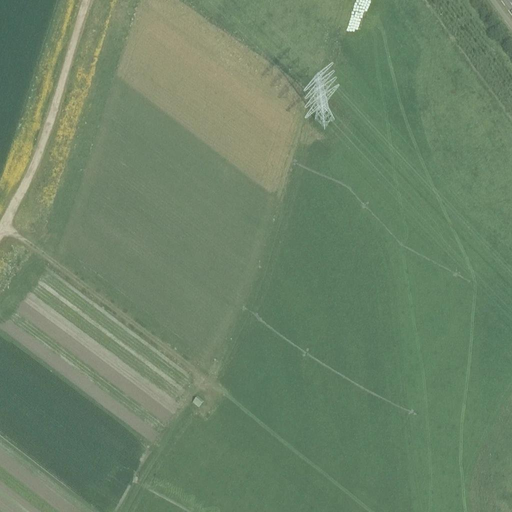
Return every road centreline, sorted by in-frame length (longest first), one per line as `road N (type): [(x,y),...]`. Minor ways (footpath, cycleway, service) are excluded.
road 1 (track): [(5,223),(211,386)]
road 2 (track): [(0,232),(29,185),(89,0)]
